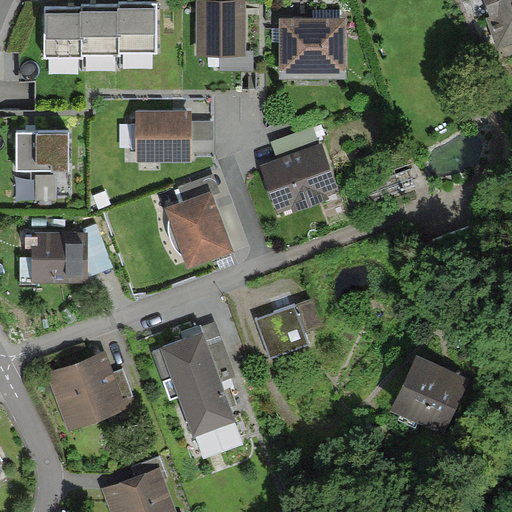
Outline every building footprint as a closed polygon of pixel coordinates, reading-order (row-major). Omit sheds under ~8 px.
[(81,0),(82,1),(82,50),(119,50),(119,47),(119,0),(81,0)] [(119,0),(119,47),(158,47),(157,0),(119,0)] [(244,0),(199,0),(199,50),(221,50),(221,67),(253,67),(254,47),(244,47),(244,0)] [(511,0),(485,0),(500,39),(511,34),(511,0)] [(82,1),(46,1),(46,53),(82,53),(82,50),(82,1)] [(345,62),(345,12),(282,12),(282,63),(345,62)] [(192,117),(192,107),(137,107),(137,156),(193,156),(193,151),(213,151),(213,117),(192,117)] [(69,125),(16,125),(16,163),(69,162),(69,125)] [(278,223),(342,197),(314,130),(272,147),(279,163),(257,172),(278,223)] [(57,172),(37,172),(37,198),(57,198),(57,172)] [(189,260),(232,244),(211,186),(168,202),(189,260)] [(87,277),(87,228),(33,228),(33,277),(87,277)] [(315,294),(299,301),(309,325),(325,319),(315,294)] [(294,301),(257,316),(272,356),(310,341),(294,301)] [(182,332),(185,339),(152,351),(171,402),(177,399),(192,438),(237,421),(222,382),(239,376),(217,318),(182,332)] [(110,367),(102,345),(46,368),(69,426),(127,403),(125,397),(132,394),(120,363),(110,367)] [(448,368),(417,355),(392,412),(443,434),(468,377),(448,368)] [(176,511),(165,479),(170,477),(162,456),(133,466),(137,477),(103,489),(111,511),(176,511)]
